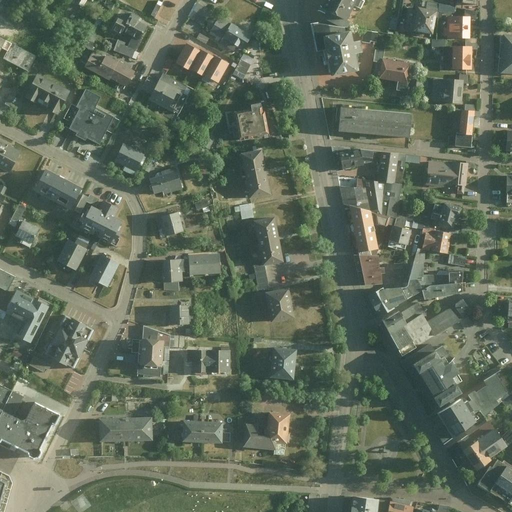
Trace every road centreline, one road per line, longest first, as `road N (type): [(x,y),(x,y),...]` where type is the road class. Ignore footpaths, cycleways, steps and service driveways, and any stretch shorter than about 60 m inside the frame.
road 1 (residential): [(119,318),(141,243),(133,196),(0,124)]
road 2 (residential): [(351,358),(354,315),(316,136)]
road 3 (residential): [(486,158),(482,311),(511,350)]
road 4 (residential): [(351,358),(379,359),(462,501)]
road 5 (residential): [(316,136),(486,158)]
road 6 (residential): [(46,472),(119,318)]
road 7 (residential): [(488,0),(486,158)]
road 8 (residential): [(119,318),(0,260)]
road 9 (residential): [(316,136),(291,9)]
road 10 (residential): [(340,479),(462,501)]
road 11 (residential): [(340,479),(351,358)]
